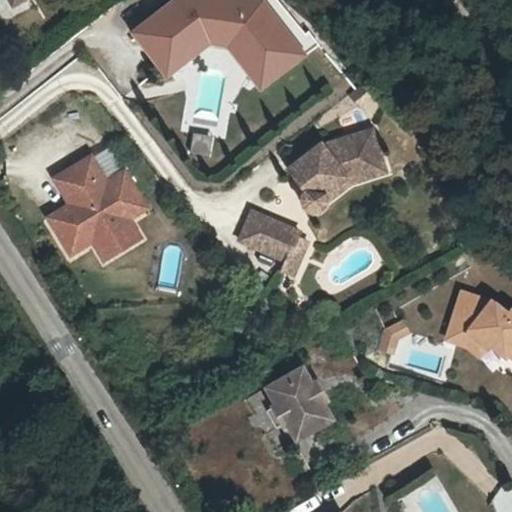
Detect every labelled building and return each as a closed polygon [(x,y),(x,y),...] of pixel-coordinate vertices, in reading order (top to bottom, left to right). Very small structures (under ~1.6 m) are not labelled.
[(165,0),(128,28),(158,67),(202,33),(208,40),(225,43),(258,86),(317,41),(304,30),(307,27),(281,0),(165,0)] [(287,166),(304,189),(304,190),(303,190),(303,191),(302,192),(302,193),(301,194),(301,195),(301,196),(301,197),(301,198),(301,199),(301,200),(301,201),(302,203),(302,204),(303,205),(303,206),(304,206),(304,207),(305,208),(306,209),(307,210),(308,210),(309,210),(310,211),(311,211),(312,211),(313,211),(314,211),(315,211),(316,211),(317,211),(318,210),(319,210),(320,210),(320,209),(321,209),(322,208),(323,208),(323,207),(324,206),(325,206),(325,205),(326,204),(326,202),(326,201),(327,201),(327,200),(327,199),(327,198),(327,197),(327,196),(327,195),(327,194),(326,194),(326,193),(325,192),(325,191),(325,190),(324,189),(346,173),(344,170),(397,159),(389,124),(338,134),(337,132),(287,166)] [(210,157),(213,135),(191,132),(188,154),(210,157)] [(104,180),(88,154),(67,168),(82,193),(73,199),(52,212),(75,249),(91,239),(93,238),(108,240),(122,231),(126,217),(145,205),(122,169),(104,180)] [(82,193),(67,168),(57,174),(73,199),(82,193)] [(238,239),(285,258),(287,259),(292,246),(302,250),(307,239),(297,235),(299,230),(251,209),(238,239)] [(93,238),(91,239),(103,258),(139,237),(126,217),(122,231),(108,240),(93,238)] [(292,273),(302,250),(292,246),(287,259),(285,258),(281,269),(292,273)] [(493,298),(460,289),(443,341),(466,348),(481,361),(490,349),(507,362),(509,359),(511,360),(511,307),(509,310),(493,298)] [(392,356),(407,326),(392,319),(378,349),(392,356)] [(321,386),(318,380),(309,364),(271,384),(299,438),(337,417),(329,401),(326,395),(321,398),(317,389),(321,386)] [(323,378),(318,380),(321,386),(317,389),(321,398),(326,395),(329,401),(334,398),(323,378)] [(354,502),(357,511),(381,511),(375,494),(354,502)]
